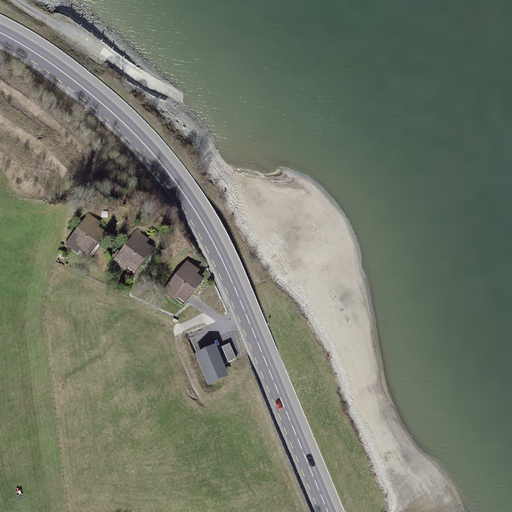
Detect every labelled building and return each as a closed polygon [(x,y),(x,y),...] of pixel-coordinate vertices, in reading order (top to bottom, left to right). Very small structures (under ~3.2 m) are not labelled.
[(90,218),(69,246),(77,252),(80,248),(87,253),(102,234),(95,228),(98,224),(90,218)] [(118,261),(116,262),(125,269),(128,264),(135,270),(149,251),(142,245),(145,241),(137,235),(122,255),(118,252),(113,258),(118,261)] [(188,265),(170,288),(184,299),(200,281),(193,275),(196,272),(188,265)] [(222,348),(228,363),(236,359),(230,344),(222,348)] [(214,351),(220,366),(228,363),(222,348),(214,351)] [(214,351),(199,357),(210,382),(225,376),(220,366),(214,351)]
